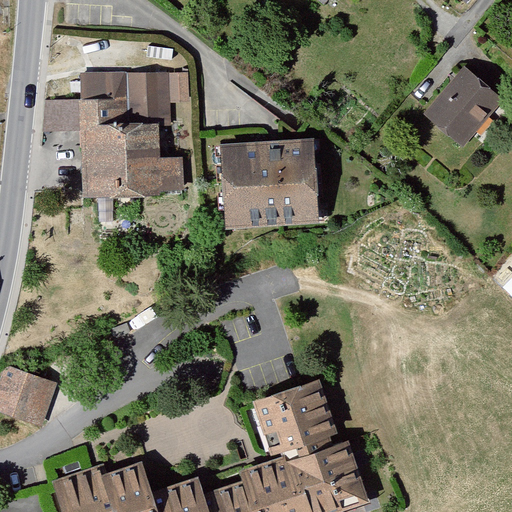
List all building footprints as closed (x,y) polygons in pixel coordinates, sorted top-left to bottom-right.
[(311,0),(324,11),(333,0),(311,0)] [(501,101),(458,65),(419,112),(462,148),(501,101)] [(78,101),(42,98),(37,130),(75,133),(81,198),(93,200),(93,218),(112,217),(112,200),(183,195),(179,154),(156,155),(157,129),(171,129),(169,106),(189,106),(186,74),(77,74),(78,101)] [(310,141),(216,145),(211,175),(212,198),(217,230),(319,224),(310,141)] [(128,325),(111,329),(114,340),(131,335),(128,325)] [(53,386),(6,365),(0,384),(0,419),(42,433),(53,386)] [(136,461),(55,485),(62,511),(326,511),(363,500),(343,439),(326,444),(327,436),(334,433),(316,378),(247,400),(265,454),(265,463),(257,471),(252,465),(233,470),(237,485),(200,496),(194,477),(145,492),(136,461)]
